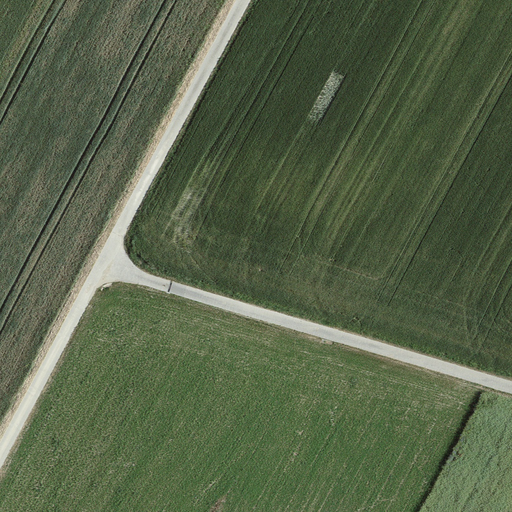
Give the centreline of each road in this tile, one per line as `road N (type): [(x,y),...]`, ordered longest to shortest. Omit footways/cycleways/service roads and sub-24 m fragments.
road 1 (track): [(0,458),(244,0)]
road 2 (track): [(511,388),(101,266)]
